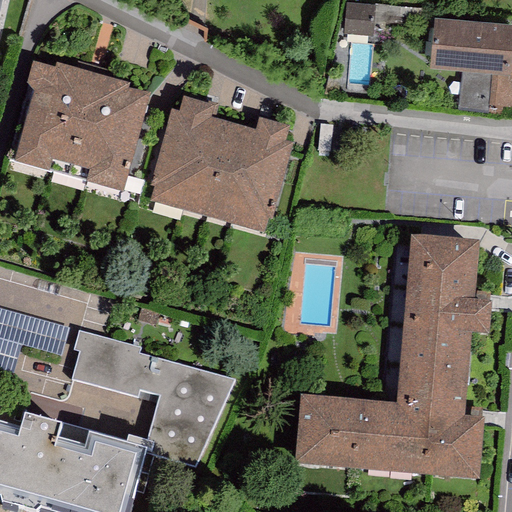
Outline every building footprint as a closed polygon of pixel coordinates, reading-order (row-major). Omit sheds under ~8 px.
[(351,3),(349,33),(378,35),(380,5),(351,3)] [(511,25),(511,19),(430,13),(426,62),(509,68),(511,25)] [(54,73),(32,68),(27,88),(33,96),(14,166),(123,198),(152,100),(127,93),(129,89),(55,68),(54,73)] [(293,125),(177,94),(148,201),(265,232),(293,125)] [(328,132),(312,131),(309,160),(326,162),(328,132)] [(473,240),(406,235),(394,397),(461,402),(473,240)] [(67,357),(75,327),(0,308),(0,367),(19,372),(25,347),(67,357)] [(141,350),(79,334),(74,353),(80,354),(72,383),(139,401),(140,394),(159,399),(146,447),(153,449),(150,457),(194,471),(232,383),(138,356),(141,350)] [(461,402),(394,397),(296,390),(291,460),(475,473),(480,404),(461,402)] [(0,505),(1,507),(19,511),(130,511),(146,456),(88,440),(84,456),(56,448),(62,433),(25,421),(20,437),(0,431),(0,505)]
